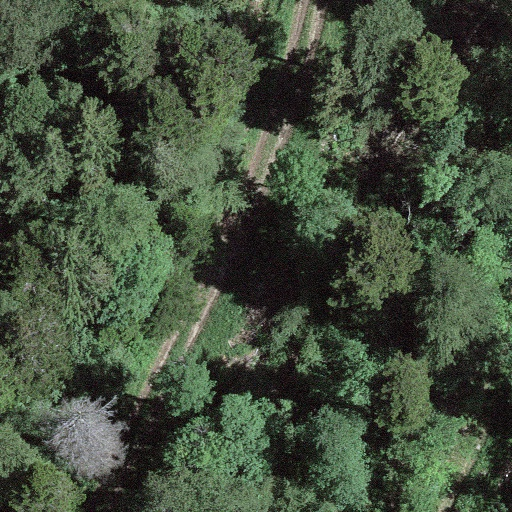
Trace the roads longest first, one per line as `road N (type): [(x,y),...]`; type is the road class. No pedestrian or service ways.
road 1 (track): [(96,511),(286,121),(318,0)]
road 2 (track): [(444,511),(511,389)]
